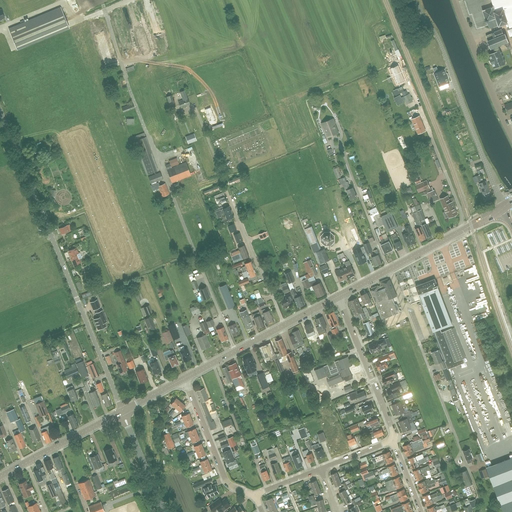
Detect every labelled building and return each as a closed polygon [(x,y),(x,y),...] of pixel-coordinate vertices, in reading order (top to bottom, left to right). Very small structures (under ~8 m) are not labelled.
[(511,0),(464,0),(469,15),(472,14),(473,17),(476,18),(477,23),(476,26),(477,29),(489,25),(490,28),(505,23),(507,28),(511,26),(511,0)] [(9,29),(17,49),(69,28),(61,8),(9,29)] [(494,51),(495,52),(500,50),(498,46),(505,43),(508,51),(511,49),(504,31),(503,31),(502,31),(501,29),(486,36),(491,48),(492,48),(494,51)] [(491,60),(491,61),(492,63),(492,62),(494,68),(505,63),(503,57),(500,50),(495,52),(489,55),(491,60)] [(398,65),(390,69),(391,72),(392,72),(397,83),(404,80),(398,65)] [(444,69),(434,73),(437,80),(447,76),(446,74),(444,69)] [(447,76),(437,80),(440,90),(445,88),(444,85),(448,83),(449,83),(448,78),(447,76)] [(175,95),(170,97),(174,107),(179,104),(179,103),(182,101),(184,106),(192,102),(187,90),(179,93),(180,95),(176,97),(175,95)] [(407,104),(412,101),(409,94),(408,95),(405,91),(402,92),(404,97),(401,98),(400,95),(394,98),(398,106),(404,102),(403,101),(405,100),(407,104)] [(123,112),(135,108),(133,103),(121,107),(123,112)] [(419,116),(412,119),(418,134),(425,131),(419,116)] [(334,134),(338,133),(335,125),(335,126),(334,124),(335,123),(333,119),(321,124),(323,128),(325,127),(326,131),(325,131),(328,137),(332,135),(331,135),(334,134)] [(141,134),(133,137),(146,175),(154,172),(141,134)] [(171,167),(179,164),(176,158),(169,161),(171,167)] [(172,183),(191,175),(186,162),(171,168),(170,164),(165,166),(172,183)] [(151,184),(163,179),(160,172),(148,177),(151,184)] [(235,179),(228,181),(229,184),(236,181),(243,179),(242,176),(235,179)] [(483,194),(490,192),(489,188),(488,188),(486,182),(486,181),(479,184),(480,184),(481,189),(480,189),(481,192),(482,192),(483,194)] [(162,197),(169,193),(165,183),(160,186),(158,182),(151,185),(153,191),(159,188),(162,197)] [(351,200),(357,198),(353,188),(350,189),(348,182),(347,182),(340,185),(339,185),(340,188),(343,187),(344,187),(346,191),(347,190),(351,200)] [(419,192),(427,189),(424,182),(416,185),(419,192)] [(204,194),(221,188),(220,186),(203,192),(204,194)] [(431,203),(436,200),(438,200),(436,195),(435,192),(434,190),(427,193),(431,203)] [(214,196),(215,200),(217,205),(227,201),(223,192),(214,196)] [(449,217),(457,214),(452,202),(450,203),(447,196),(440,199),(445,211),(446,211),(449,217)] [(225,206),(222,207),(214,210),(217,218),(221,217),(220,214),(224,213),(227,220),(234,217),(229,206),(226,208),(225,206)] [(422,210),(417,212),(421,221),(423,226),(427,238),(428,238),(432,236),(427,224),(426,223),(426,224),(424,220),(425,219),(422,210)] [(383,225),(378,214),(379,214),(378,211),(372,214),(374,216),(379,227),(383,225)] [(417,212),(412,214),(418,228),(415,229),(420,241),(427,238),(422,227),(423,226),(421,221),(417,212)] [(389,213),(381,217),(387,232),(398,227),(393,216),(391,217),(389,213)] [(237,230),(234,223),(227,226),(230,233),(237,230)] [(70,231),(68,225),(59,229),(62,234),(70,231)] [(304,230),(314,253),(322,250),(312,226),(304,230)] [(405,239),(408,246),(415,243),(412,233),(413,233),(409,226),(405,228),(407,233),(403,235),(404,239),(405,239)] [(262,240),(271,237),(269,231),(260,235),(262,240)] [(237,243),(243,241),(240,232),(234,235),(237,243)] [(398,250),(403,248),(400,241),(399,241),(397,237),(396,234),(391,236),(395,243),(394,243),(398,250)] [(389,251),(393,250),(389,241),(390,241),(388,237),(384,239),(389,251)] [(389,251),(384,239),(381,240),(383,244),(381,245),(385,253),(389,251)] [(364,244),(367,254),(372,252),(370,246),(369,247),(368,243),(364,244)] [(242,259),(249,256),(245,245),(238,248),(240,254),(232,257),(234,262),(242,259)] [(74,265),(81,263),(79,259),(82,258),(80,252),(79,253),(77,248),(68,251),(74,265)] [(361,248),(352,251),(359,266),(367,263),(361,248)] [(325,249),(315,253),(319,264),(329,260),(325,249)] [(375,266),(383,263),(377,250),(374,251),(376,256),(371,258),(375,266)] [(312,286),(311,282),(309,283),(307,279),(318,274),(311,260),(303,263),(308,274),(300,278),(305,289),(312,286)] [(241,268),(243,272),(247,271),(251,269),(254,268),(253,267),(254,267),(253,264),(252,264),(251,261),(244,264),(245,266),(241,268)] [(350,277),(355,275),(349,261),(345,263),(347,267),(343,268),(346,274),(347,278),(349,277),(350,277)] [(322,273),(329,270),(327,264),(320,267),(322,273)] [(477,273),(474,274),(475,277),(480,276),(477,265),(471,267),(472,269),(475,268),(477,273)] [(243,272),(242,273),(243,274),(244,277),(244,278),(247,276),(248,278),(250,277),(256,275),(254,268),(251,269),(247,271),(243,272)] [(346,274),(343,268),(335,271),(340,282),(345,279),(347,278),(346,274)] [(285,275),(288,284),(294,282),(290,272),(285,275)] [(422,284),(416,286),(433,332),(448,369),(465,363),(463,359),(452,329),(442,332),(440,329),(452,325),(435,279),(422,284)] [(392,284),(390,280),(382,283),(383,285),(378,288),(377,287),(372,289),(373,290),(370,291),(375,303),(376,302),(377,304),(376,304),(382,319),(398,313),(397,310),(398,309),(399,308),(397,304),(396,304),(395,304),(392,298),(397,296),(392,284)] [(317,297),(326,293),(321,281),(316,284),(314,281),(311,282),(312,286),(317,297)] [(285,293),(290,291),(286,282),(281,285),(285,293)] [(210,297),(206,287),(199,290),(203,300),(206,299),(209,298),(210,297)] [(301,296),(298,297),(296,293),(296,294),(294,289),(291,290),(293,295),(298,307),(305,304),(301,296)] [(289,301),(293,299),(290,293),(289,294),(286,296),(287,299),(282,301),(283,303),(282,304),(284,307),(285,308),(287,308),(288,306),(287,305),(290,304),(289,301)] [(370,307),(373,305),(371,301),(367,293),(361,296),(364,304),(368,302),(370,307)] [(261,309),(266,306),(263,299),(262,300),(261,297),(257,299),(261,309)] [(355,317),(358,316),(358,315),(360,314),(362,318),(365,317),(362,309),(362,308),(361,307),(360,306),(357,298),(349,302),(355,317)] [(90,303),(93,310),(100,307),(97,300),(90,303)] [(144,316),(152,313),(149,305),(141,309),(144,316)] [(198,305),(190,308),(193,316),(201,312),(198,305)] [(267,324),(274,321),(269,310),(266,312),(265,309),(261,310),(262,313),(267,324)] [(97,312),(95,313),(97,318),(94,319),(98,329),(103,326),(106,326),(104,322),(106,321),(102,310),(97,312)] [(247,329),(253,327),(246,310),(240,313),(247,329)] [(339,334),(337,328),(336,325),(339,324),(338,321),(339,320),(337,317),(337,316),(336,317),(334,312),(326,315),(331,327),(330,327),(331,330),(334,337),(335,340),(341,338),(340,334),(339,334)] [(258,328),(264,325),(260,315),(254,318),(258,328)] [(150,327),(151,330),(155,328),(151,317),(144,320),(148,328),(150,327)] [(324,328),(327,327),(322,317),(316,319),(319,326),(316,327),(320,335),(326,333),(324,328)] [(212,319),(206,322),(209,328),(212,326),(215,325),(212,319)] [(203,331),(208,329),(205,321),(200,324),(203,331)] [(369,322),(363,324),(368,336),(374,333),(373,331),(369,322)] [(174,323),(167,326),(168,328),(172,338),(173,340),(180,337),(174,323)] [(311,323),(305,326),(308,333),(306,333),(308,337),(315,334),(314,331),(314,330),(311,323)] [(233,336),(239,334),(235,324),(229,326),(233,336)] [(221,342),(228,339),(224,327),(217,330),(221,342)] [(304,344),(302,340),(303,340),(299,330),(292,333),(293,335),(290,337),(293,344),(295,348),(304,344)] [(333,347),(335,347),(337,346),(336,343),(332,334),(328,335),(332,345),(333,347)] [(201,350),(210,346),(206,335),(197,338),(201,350)] [(371,354),(381,349),(380,345),(386,343),(385,338),(378,341),(373,343),(373,344),(369,345),(371,349),(370,350),(371,354)] [(288,354),(287,351),(282,339),(276,342),(281,356),(286,354),(288,354)] [(271,360),(275,359),(269,345),(262,348),(267,360),(268,359),(268,358),(270,357),(271,360)] [(184,361),(191,359),(187,349),(185,349),(183,346),(179,348),(184,361)] [(166,361),(169,359),(172,366),(173,366),(178,364),(175,355),(173,350),(170,351),(169,350),(163,353),(164,355),(163,355),(166,361)] [(447,381),(451,379),(443,361),(440,354),(441,354),(439,350),(438,350),(431,353),(436,364),(440,363),(440,364),(447,381)] [(121,373),(127,371),(125,366),(126,365),(120,351),(115,353),(119,362),(120,363),(117,365),(121,373)] [(390,360),(389,357),(395,354),(394,351),(388,354),(388,355),(379,358),(380,361),(376,363),(379,370),(380,370),(381,372),(382,372),(386,371),(386,370),(385,367),(388,366),(385,361),(390,360)] [(288,354),(286,354),(293,372),(298,370),(291,352),(288,354)] [(125,359),(127,363),(130,369),(135,366),(131,356),(125,359)] [(248,373),(256,370),(256,367),(255,363),(254,363),(252,357),(250,358),(249,357),(245,358),(245,359),(243,360),(245,364),(244,364),(246,368),(248,373)] [(328,365),(315,370),(319,379),(327,376),(328,379),(327,379),(330,386),(343,381),(343,380),(345,380),(346,381),(353,379),(348,367),(351,366),(348,357),(335,362),(334,360),(327,363),(328,365)] [(148,360),(147,361),(149,364),(150,364),(151,364),(153,369),(152,370),(154,374),(161,371),(157,361),(154,362),(153,359),(152,358),(148,360)] [(275,361),(280,372),(284,370),(279,359),(275,361)] [(83,361),(78,363),(77,360),(75,361),(76,364),(82,378),(88,376),(86,370),(85,365),(83,361)] [(237,391),(244,388),(239,376),(241,375),(236,363),(229,366),(231,371),(229,371),(236,387),(237,391)] [(68,378),(79,374),(76,366),(75,366),(74,364),(71,365),(72,368),(65,371),(68,378)] [(87,366),(93,378),(98,376),(92,364),(87,366)] [(229,383),(233,382),(227,367),(223,369),(225,373),(224,374),(225,375),(226,375),(226,377),(223,378),(226,384),(229,383)] [(140,383),(148,380),(144,369),(136,372),(140,383)] [(385,374),(386,377),(382,379),(385,385),(386,384),(386,385),(388,386),(389,386),(390,385),(390,384),(390,382),(394,381),(399,379),(397,374),(395,375),(393,371),(385,374)] [(263,389),(269,387),(263,372),(257,375),(263,389)] [(404,393),(400,385),(406,382),(406,380),(399,382),(390,386),(391,390),(388,391),(388,392),(387,393),(388,395),(390,396),(390,398),(400,394),(404,393)] [(71,401),(78,398),(74,388),(73,388),(72,385),(66,388),(67,391),(71,401)] [(206,416),(210,415),(204,401),(209,400),(204,388),(196,392),(206,416)] [(458,400),(456,394),(457,394),(454,388),(449,390),(451,396),(453,402),(458,400)] [(94,406),(101,404),(95,390),(89,393),(94,406)] [(360,400),(367,397),(364,391),(358,394),(357,391),(349,394),(351,400),(359,397),(360,400)] [(105,406),(112,404),(108,393),(101,395),(105,406)] [(398,398),(400,401),(392,405),(394,410),(405,405),(405,404),(404,400),(404,401),(403,400),(407,398),(406,395),(398,398)] [(176,408),(181,402),(176,398),(171,404),(176,408)] [(48,414),(46,409),(43,401),(36,404),(39,412),(41,417),(48,414)] [(186,406),(181,402),(176,408),(180,412),(186,406)] [(70,410),(68,405),(67,403),(60,406),(63,413),(70,410)] [(365,414),(374,411),(371,403),(365,406),(365,405),(359,408),(362,414),(365,413),(365,414)] [(346,413),(356,409),(354,405),(344,409),(346,413)] [(405,405),(394,410),(396,415),(404,412),(403,409),(406,408),(406,407),(405,405)] [(24,406),(20,408),(26,423),(31,421),(24,406)] [(11,422),(18,419),(14,409),(6,412),(11,422)] [(184,422),(191,419),(189,413),(182,416),(183,418),(180,420),(181,423),(184,422)] [(405,416),(406,419),(399,422),(401,427),(409,423),(413,422),(411,417),(412,416),(411,413),(408,414),(406,415),(406,416),(405,416)] [(72,428),(78,425),(74,414),(70,415),(69,414),(67,415),(67,417),(72,428)] [(379,424),(377,418),(369,421),(370,421),(366,423),(367,426),(371,425),(373,428),(379,426),(379,424)] [(191,419),(184,422),(186,428),(194,424),(191,419)] [(236,431),(234,425),(231,419),(223,423),(227,434),(236,431)] [(22,422),(17,424),(19,429),(20,433),(25,431),(22,422)] [(409,423),(401,427),(403,432),(411,428),(409,423)] [(359,429),(358,427),(357,424),(350,427),(352,432),(359,429)] [(34,442),(41,439),(35,426),(29,429),(34,442)] [(49,426),(41,429),(42,431),(42,432),(41,433),(45,443),(52,440),(49,434),(52,432),(50,429),(49,426)] [(190,437),(198,434),(195,428),(188,431),(188,432),(185,433),(187,438),(190,437)] [(374,431),(368,433),(371,440),(384,435),(381,428),(379,429),(378,428),(375,429),(375,430),(374,431)] [(420,436),(427,433),(425,428),(418,431),(420,436)] [(326,440),(323,432),(317,434),(320,442),(326,440)] [(19,448),(26,446),(20,433),(14,436),(19,448)] [(169,449),(175,446),(169,433),(163,435),(169,449)] [(172,436),(175,443),(180,441),(177,434),(172,436)] [(198,434),(190,437),(192,443),(200,440),(198,434)] [(223,448),(230,445),(226,434),(218,437),(223,448)] [(356,436),(350,439),(354,447),(360,444),(356,436)] [(237,448),(233,437),(228,439),(232,449),(233,452),(238,450),(237,448)] [(410,442),(410,444),(410,443),(403,446),(405,451),(410,450),(423,445),(423,444),(424,444),(426,443),(431,441),(430,438),(423,441),(422,439),(420,439),(414,442),(413,442),(412,441),(410,442)] [(10,452),(17,450),(12,439),(6,441),(10,452)] [(251,444),(252,447),(255,455),(261,452),(257,444),(257,445),(256,441),(255,439),(253,440),(254,442),(251,444)] [(444,439),(436,442),(438,448),(446,444),(444,439)] [(196,452),(204,449),(201,443),(194,446),(196,452)] [(316,444),(312,446),(313,450),(315,449),(315,450),(319,459),(325,456),(321,446),(320,446),(317,447),(316,444)] [(410,450),(405,451),(407,456),(414,453),(413,452),(424,448),(423,445),(410,450)] [(109,467),(113,465),(111,462),(117,459),(114,451),(113,452),(112,448),(104,452),(109,462),(108,463),(109,467)] [(204,449),(196,452),(198,458),(206,455),(204,449)] [(309,462),(315,460),(312,453),(310,454),(308,449),(303,452),(304,456),(307,456),(309,462)] [(470,458),(473,457),(471,453),(469,449),(463,452),(466,460),(469,466),(470,466),(473,465),(470,458)] [(227,463),(234,460),(230,450),(223,453),(227,463)] [(383,455),(382,455),(375,458),(377,462),(392,456),(390,451),(383,454),(383,455)] [(271,460),(277,458),(275,452),(269,454),(271,460)] [(296,465),(297,467),(303,465),(298,453),(291,456),(293,461),(294,460),(295,463),(295,465),(296,465)] [(95,469),(102,466),(98,454),(90,457),(95,469)] [(416,457),(415,457),(415,456),(408,459),(410,464),(420,459),(424,458),(422,454),(416,457)] [(57,470),(60,469),(63,475),(62,475),(66,485),(71,483),(67,473),(66,474),(59,456),(53,459),(57,470)] [(292,461),(290,456),(283,459),(284,464),(283,464),(286,471),(292,469),(290,462),(292,461)] [(369,473),(366,466),(368,466),(366,461),(368,460),(366,456),(360,459),(361,462),(358,464),(360,469),(359,469),(364,482),(366,481),(366,480),(375,477),(373,471),(369,472),(369,473)] [(392,456),(377,462),(378,465),(386,462),(387,464),(394,461),(392,456)] [(433,462),(435,468),(441,465),(438,460),(437,456),(431,459),(432,462),(433,462)] [(503,511),(511,511),(511,457),(486,467),(503,511)] [(202,467),(210,464),(207,458),(200,462),(202,467)] [(420,459),(410,464),(411,468),(419,466),(418,466),(419,464),(427,461),(425,458),(424,458),(420,459)] [(58,495),(62,493),(58,484),(57,480),(56,480),(53,472),(51,473),(50,469),(53,468),(50,460),(44,462),(58,495)] [(275,473),(281,471),(277,462),(271,465),(272,468),(273,467),(275,473)] [(44,478),(47,477),(45,474),(41,463),(36,465),(38,470),(34,472),(38,481),(45,478),(44,478)] [(202,474),(205,473),(212,470),(210,464),(202,467),(200,468),(202,474)] [(264,480),(270,478),(267,470),(264,464),(259,466),(261,469),(262,469),(263,472),(261,473),(264,480)] [(388,467),(388,468),(382,471),(383,474),(397,468),(395,464),(388,467)] [(428,467),(420,470),(420,468),(413,471),(414,476),(430,470),(428,467)] [(397,468),(383,474),(382,475),(383,477),(385,476),(386,477),(391,475),(392,476),(399,474),(397,468)] [(215,469),(209,471),(212,478),(217,475),(215,469)] [(430,470),(414,476),(416,481),(423,478),(423,477),(426,476),(427,478),(431,477),(430,474),(431,474),(430,470)] [(468,485),(472,484),(467,470),(460,473),(466,486),(464,487),(468,495),(472,494),(468,485)] [(334,481),(339,478),(337,472),(331,474),(334,481)] [(92,477),(97,490),(102,488),(97,475),(92,477)] [(387,487),(401,481),(400,476),(392,479),(393,480),(389,482),(389,481),(385,482),(387,487)] [(116,487),(127,482),(125,478),(118,481),(117,480),(113,481),(116,487)] [(339,478),(334,481),(336,487),(342,484),(339,478)] [(420,488),(434,483),(436,482),(435,479),(430,481),(429,479),(425,481),(418,484),(418,485),(420,488)] [(85,500),(95,496),(88,480),(79,484),(85,500)] [(26,481),(19,484),(24,497),(31,494),(30,491),(33,489),(31,483),(27,485),(26,481)] [(401,481),(387,487),(388,490),(396,487),(396,489),(403,486),(401,481)] [(57,496),(51,483),(47,485),(49,489),(48,489),(52,498),(57,496)] [(422,493),(429,491),(428,489),(436,486),(434,483),(420,488),(421,492),(422,493)] [(211,485),(203,488),(205,494),(207,493),(209,498),(212,497),(212,496),(219,493),(216,486),(212,488),(211,485)] [(14,502),(8,489),(2,491),(8,504),(14,502)] [(398,493),(390,496),(392,500),(406,494),(405,491),(404,489),(397,492),(398,493)] [(339,493),(342,498),(348,495),(345,490),(339,493)] [(376,491),(369,494),(372,500),(373,500),(379,497),(377,493),(376,491)] [(406,494),(392,500),(393,502),(398,500),(398,499),(400,499),(401,501),(408,499),(407,497),(406,494)] [(324,506),(323,499),(317,501),(316,501),(314,495),(311,496),(308,496),(309,502),(310,502),(311,503),(311,506),(314,505),(318,504),(318,507),(324,506)] [(349,498),(348,495),(342,498),(346,504),(351,501),(349,498)] [(438,496),(424,501),(426,506),(433,503),(433,502),(438,499),(437,496),(438,496)] [(272,498),(266,500),(268,506),(275,503),(277,502),(277,501),(276,499),(275,499),(274,498),(273,498),(272,498)] [(219,499),(210,506),(214,511),(215,511),(222,511),(230,506),(228,503),(228,502),(227,500),(226,500),(225,499),(222,502),(219,499)] [(469,501),(472,508),(478,506),(475,499),(469,501)] [(403,506),(395,508),(397,511),(396,511),(411,506),(409,501),(402,504),(403,506)] [(104,511),(101,502),(89,507),(90,511),(104,511)] [(275,503),(268,506),(270,511),(278,508),(279,507),(278,505),(278,504),(277,502),(275,503)] [(40,511),(37,503),(28,507),(29,511),(40,511)]
